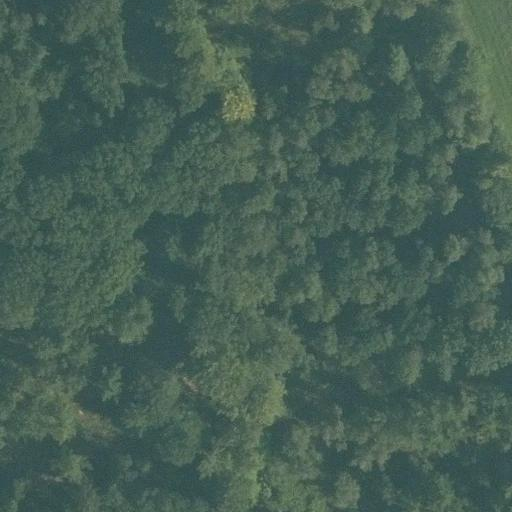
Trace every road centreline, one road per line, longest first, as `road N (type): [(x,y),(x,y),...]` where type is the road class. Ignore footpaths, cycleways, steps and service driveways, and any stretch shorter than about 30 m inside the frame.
road 1 (track): [(141,0),(193,49),(207,79),(241,247),(238,356)]
road 2 (track): [(238,356),(226,456),(206,511)]
